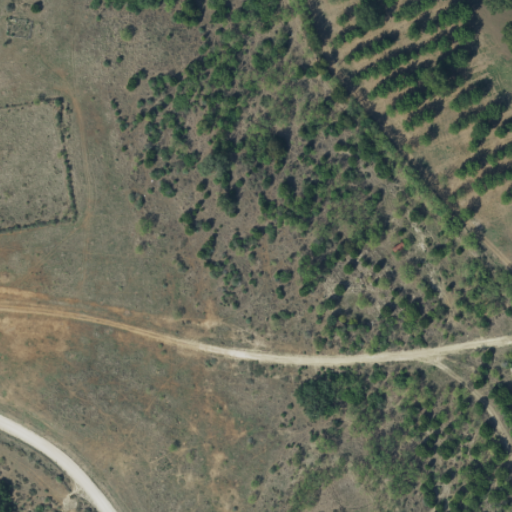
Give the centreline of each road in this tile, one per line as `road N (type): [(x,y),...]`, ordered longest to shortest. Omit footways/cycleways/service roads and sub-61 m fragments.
road 1 (residential): [(511,364),(258,348),(59,303),(0,309)]
road 2 (residential): [(112,511),(0,461)]
